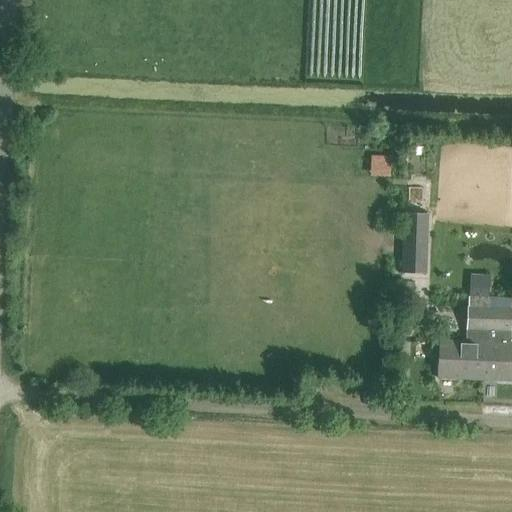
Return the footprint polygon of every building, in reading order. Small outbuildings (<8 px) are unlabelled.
[(416,146),(416,174),(427,174),(428,146),(416,146)] [(403,213),(401,273),(418,274),(420,214),(403,213)] [(492,292),(492,272),(474,272),(474,292),(492,292)] [(436,378),(482,380),(483,360),(489,360),(490,343),(487,343),(489,308),(489,297),(468,296),(465,341),(438,340),(438,342),(431,341),(430,358),(437,359),(436,378)] [(511,381),(511,343),(508,343),(510,309),(489,308),(487,343),(490,343),(489,360),(483,360),(482,380),(511,381)] [(510,414),(510,403),(491,403),(491,414),(510,414)]
